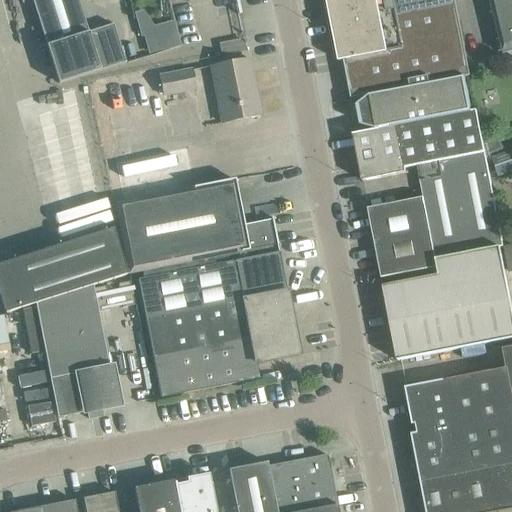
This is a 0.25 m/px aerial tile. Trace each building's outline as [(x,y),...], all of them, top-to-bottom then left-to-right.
[(31,0),(58,84),(124,63),(112,25),(88,33),(77,0),(31,0)] [(454,0),(326,0),(339,62),(344,61),(352,99),(374,95),(464,77),(469,76),(454,0)] [(511,0),(489,0),(503,54),(511,52),(511,0)] [(147,51),(178,43),(174,27),(143,36),(147,51)] [(221,41),(223,56),(247,52),(245,38),(221,41)] [(221,124),(260,116),(249,60),(210,67),(221,124)] [(163,96),(187,91),(194,89),(191,71),(159,77),(163,96)] [(381,129),(381,130),(471,113),(464,77),(374,95),(374,96),(370,97),(363,101),(368,128),(376,130),(381,129)] [(353,136),(362,182),(405,173),(405,169),(417,166),(485,153),(476,112),(471,113),(381,130),(353,135),(353,136)] [(59,151),(93,139),(90,132),(57,143),(59,151)] [(114,163),(114,164),(122,202),(193,188),(186,149),(114,163)] [(423,198),(368,209),(381,279),(437,268),(435,260),(499,248),(503,247),(485,153),(417,166),(423,198)] [(193,188),(122,202),(114,204),(128,275),(136,273),(137,281),(235,262),(243,301),(251,340),(255,364),(268,362),(267,355),(275,353),(276,360),(299,356),(278,253),(277,253),(276,246),(277,245),(272,219),(270,219),(271,220),(243,226),(234,180),(193,188)] [(35,306),(92,288),(92,286),(127,275),(112,230),(0,264),(0,299),(5,314),(34,304),(35,306)] [(435,260),(437,268),(439,276),(383,287),(397,361),(511,339),(511,312),(499,248),(435,260)] [(235,262),(137,281),(145,320),(243,301),(235,262)] [(102,416),(101,410),(116,407),(108,368),(108,367),(92,288),(35,306),(56,417),(57,419),(86,413),(87,419),(102,416)] [(243,301),(145,320),(152,359),(251,340),(243,301)] [(25,314),(10,317),(12,326),(27,323),(25,314)] [(0,316),(0,345),(8,344),(3,316),(0,316)] [(255,364),(251,340),(152,359),(160,398),(258,379),(255,364)] [(413,425),(416,425),(418,434),(412,435),(415,452),(417,452),(421,453),(423,465),(420,468),(418,468),(418,469),(426,511),(502,511),(511,510),(511,347),(503,349),(507,369),(406,389),(408,403),(411,402),(413,412),(410,412),(413,425)] [(266,463),(227,471),(234,511),(303,511),(336,506),(326,455),(310,459),(311,464),(306,465),(305,460),(267,467),(266,463)] [(172,482),(178,511),(215,511),(208,475),(172,482)] [(137,511),(178,511),(172,482),(133,489),(137,511)] [(84,511),(117,511),(113,493),(82,499),(84,511)] [(76,511),(74,501),(42,507),(42,511),(76,511)]
